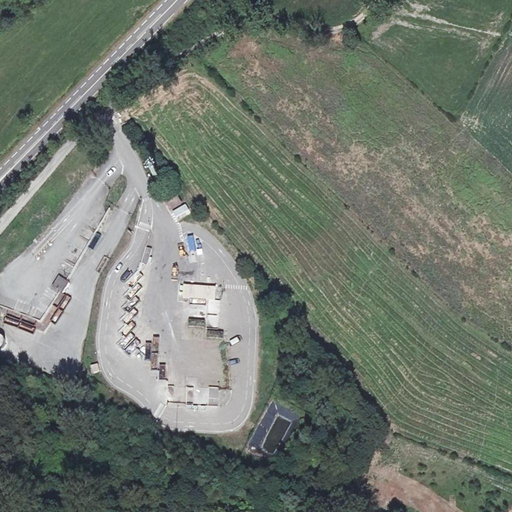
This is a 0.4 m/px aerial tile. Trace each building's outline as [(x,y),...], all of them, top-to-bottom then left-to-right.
[(170,182),(165,186),(169,191),(174,187),(170,182)] [(181,193),(171,198),(175,206),(178,204),(180,209),(187,205),(181,193)] [(183,222),(196,216),(192,207),(179,213),(183,222)] [(154,248),(148,246),(142,260),(148,263),(154,248)] [(59,267),(52,276),(61,284),(69,274),(59,267)] [(182,291),(180,300),(211,305),(213,293),(198,290),(197,294),(182,291)] [(188,306),(188,317),(205,317),(204,305),(188,306)] [(127,335),(136,327),(131,322),(122,330),(127,335)] [(220,335),(220,328),(188,330),(188,337),(220,335)] [(123,355),(139,348),(134,335),(118,341),(123,355)] [(154,337),(154,344),(146,344),(146,355),(153,356),(152,367),(158,367),(159,337),(154,337)] [(99,363),(89,365),(91,374),(100,372),(99,363)] [(196,401),(196,386),(181,386),(180,401),(196,401)]
